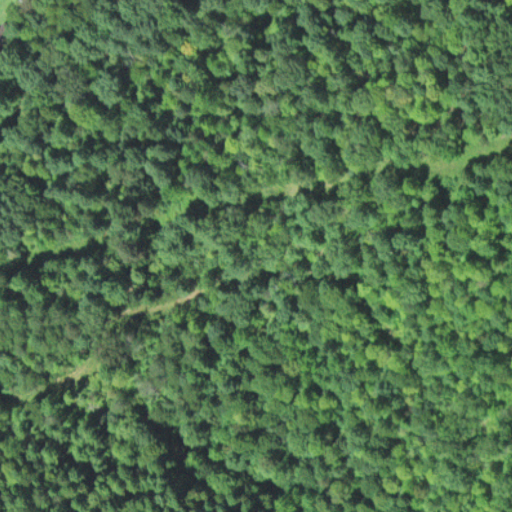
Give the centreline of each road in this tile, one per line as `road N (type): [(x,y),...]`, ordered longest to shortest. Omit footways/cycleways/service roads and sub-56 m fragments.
road 1 (track): [(0,389),(27,398),(71,381),(107,331),(321,231),(460,141),(511,131)]
road 2 (track): [(296,511),(149,412),(107,331)]
